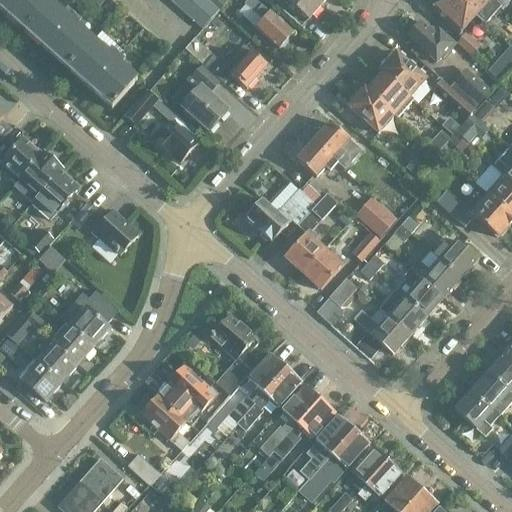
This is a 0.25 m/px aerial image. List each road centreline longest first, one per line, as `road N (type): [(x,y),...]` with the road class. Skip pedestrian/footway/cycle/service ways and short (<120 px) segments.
road 1 (residential): [(186,229),(392,0)]
road 2 (residential): [(186,229),(398,420)]
road 3 (residential): [(53,455),(140,357),(186,229)]
road 4 (residential): [(0,61),(186,229)]
road 5 (residential): [(511,291),(398,420)]
road 6 (residential): [(398,420),(501,511)]
